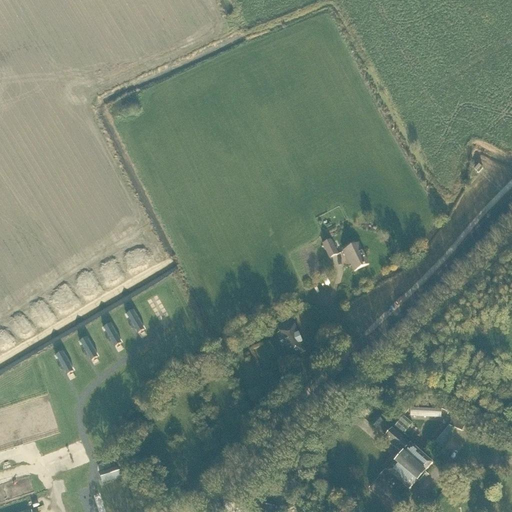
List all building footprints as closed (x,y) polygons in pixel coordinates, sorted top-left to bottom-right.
[(479,165),(474,170),(478,174),(483,169),(479,165)] [(322,245),(329,260),(338,256),(331,241),(322,245)] [(358,244),(343,252),(347,261),(348,260),(354,272),(369,265),(358,244)] [(133,312),(126,316),(138,335),(145,331),(133,312)] [(288,319),(276,325),(279,332),(292,327),(288,319)] [(110,325),(103,329),(115,349),(122,345),(110,325)] [(279,332),(279,333),(276,334),(280,343),(283,342),(290,358),(305,352),(294,326),(292,327),(279,332)] [(87,339),(80,343),(91,363),(98,359),(87,339)] [(63,353),(56,357),(67,377),(74,373),(63,353)] [(214,358),(206,363),(209,369),(217,363),(214,358)] [(50,415),(47,438),(71,441),(75,406),(47,403),(45,414),(50,415)] [(405,434),(414,424),(405,416),(396,426),(405,434)] [(376,417),(370,425),(376,430),(382,423),(376,417)] [(464,422),(453,418),(449,426),(462,432),(465,423),(464,422)] [(453,429),(449,427),(435,443),(443,450),(446,445),(453,429)] [(432,464),(425,458),(418,453),(392,430),(385,438),(390,443),(389,444),(393,447),(394,446),(403,454),(394,464),(395,464),(387,472),(385,471),(378,478),(380,481),(371,490),(391,511),(397,511),(405,505),(393,494),(403,485),(409,491),(416,482),(417,482),(425,473),(424,473),(432,464)] [(103,484),(121,478),(118,468),(100,474),(103,484)] [(110,511),(104,486),(83,491),(88,511),(110,511)] [(284,504),(287,511),(294,508),(291,501),(284,504)]
